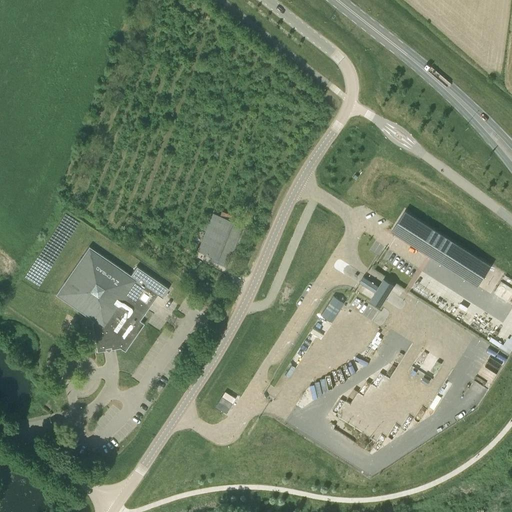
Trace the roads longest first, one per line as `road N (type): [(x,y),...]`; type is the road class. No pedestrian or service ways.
road 1 (tertiary): [(116,507),(226,338),(287,204),(350,103)]
road 2 (unclassified): [(511,221),(350,103)]
road 3 (primary): [(377,32),(511,167)]
road 4 (primary): [(511,145),(407,49),(377,32)]
road 5 (tertiary): [(116,507),(0,426)]
road 6 (tertiary): [(350,103),(341,61),(268,0)]
